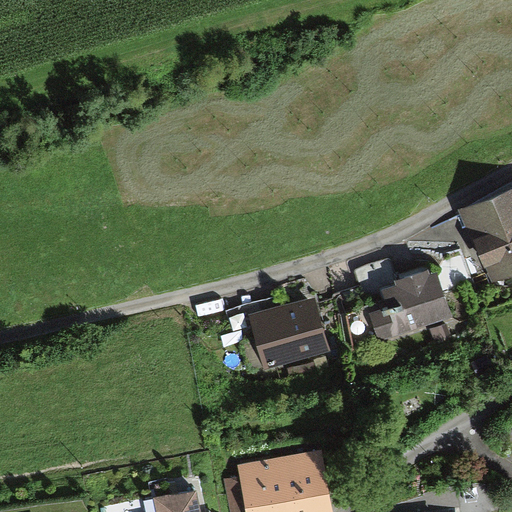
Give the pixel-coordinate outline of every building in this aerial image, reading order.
[(493,287),(511,278),(511,187),(459,210),(493,287)] [(363,297),(379,341),(451,315),(435,271),(431,273),(429,268),(395,280),(396,285),(363,297)] [(265,370),(330,351),(315,297),(250,316),(265,370)] [(447,324),(431,330),(436,343),(451,337),(447,324)] [(331,511),(320,449),(236,464),(237,473),(222,476),(228,511),(331,511)] [(200,511),(196,489),(155,498),(158,511),(200,511)]
